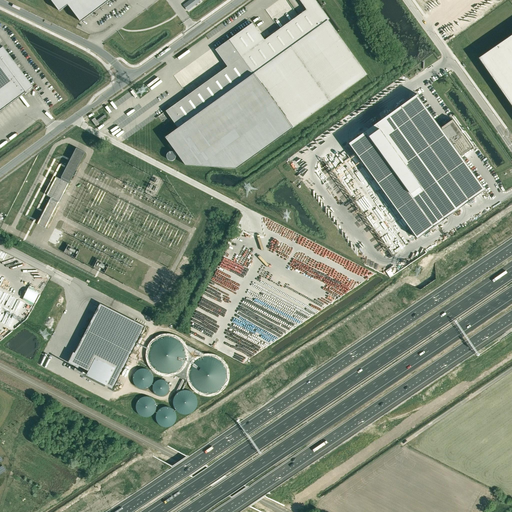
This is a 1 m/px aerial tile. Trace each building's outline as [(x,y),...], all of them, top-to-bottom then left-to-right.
[(48,0),(58,12),(66,6),(79,23),(110,0),(48,0)] [(299,0),(306,10),(264,40),(255,27),(252,23),(229,40),(215,50),(227,67),(166,111),(178,128),(165,137),(185,165),(236,169),(293,128),(367,74),(336,32),(328,20),(329,19),(315,0),(299,0)] [(511,34),(478,58),(511,106),(511,34)] [(3,49),(4,48),(3,46),(0,48),(0,111),(25,92),(33,86),(32,85),(31,86),(3,49)] [(485,189),(461,156),(473,147),(452,119),(440,128),(416,94),(349,143),(418,238),(485,189)] [(105,115),(97,120),(97,121),(95,118),(93,120),(97,126),(99,124),(98,123),(106,117),(105,115)] [(63,194),(64,194),(66,192),(65,191),(69,183),(69,182),(70,182),(85,152),(84,152),(83,154),(76,150),(77,148),(76,148),(61,177),(61,179),(56,177),(47,195),(51,197),(51,198),(50,199),(37,224),(38,223),(46,227),(45,229),(46,229),(59,203),(58,203),(59,202),(63,194)] [(153,290),(162,272),(152,267),(143,285),(153,290)] [(73,352),(68,362),(79,368),(80,366),(88,371),(86,375),(113,389),(145,326),(100,303),(75,353),(73,352)] [(188,359),(188,355),(188,351),(187,347),(185,343),(182,340),(179,337),(175,335),(171,334),(167,333),(162,334),(158,335),(154,337),(151,340),(148,343),(146,347),(145,351),(145,355),(145,359),(146,363),(148,367),(151,370),(154,373),(158,375),(162,376),(167,377),(171,376),(175,375),(179,373),(182,370),(185,367),(187,363),(188,359)] [(230,379),(230,375),(230,371),(229,367),(227,363),(224,360),(221,357),(217,355),(213,354),(209,353),(204,354),(200,355),(196,357),(193,360),(190,363),(188,367),(187,371),(187,375),(187,379),(188,384),(190,387),(193,391),(196,393),(200,395),(204,397),(209,397),(213,397),(217,395),(221,393),(224,391),(227,387),(229,384),(230,379)] [(153,382),(153,379),(153,376),(152,373),(150,371),(147,369),(144,369),(141,369),(139,369),(136,371),(134,373),(133,376),(133,379),(133,382),(134,384),(136,387),(139,388),(141,389),(144,389),(147,388),(150,387),(152,384),(153,382)] [(173,392),(173,389),(173,386),(171,383),(169,381),(167,380),(164,379),(161,379),(158,380),(156,381),(154,383),(153,386),(152,389),(153,392),(154,395),(156,397),(158,398),(161,399),(164,399),(167,398),(169,397),(171,395),(173,392)] [(195,405),(195,402),(195,399),(194,397),(192,395),(189,393),(186,392),(184,392),(181,393),(178,395),(176,397),(175,399),(175,402),(175,405),(176,408),(178,410),(181,412),(184,413),(186,413),(189,412),(192,410),(194,408),(195,405)] [(136,404),(135,407),(136,410),(137,412),(139,415),(141,416),(144,417),(147,417),(150,416),(152,415),(154,412),(155,410),(156,407),(155,404),(154,401),(152,399),(150,397),(147,397),(144,397),(141,397),(139,399),(137,401),(136,404)] [(156,414),(155,417),(156,420),(157,422),(159,425),(162,426),(164,427),(167,427),(170,426),(173,425),(174,422),(176,420),(176,417),(176,414),(174,411),(173,409),(170,407),(167,407),(164,407),(162,407),(159,409),(157,411),(156,414)]
